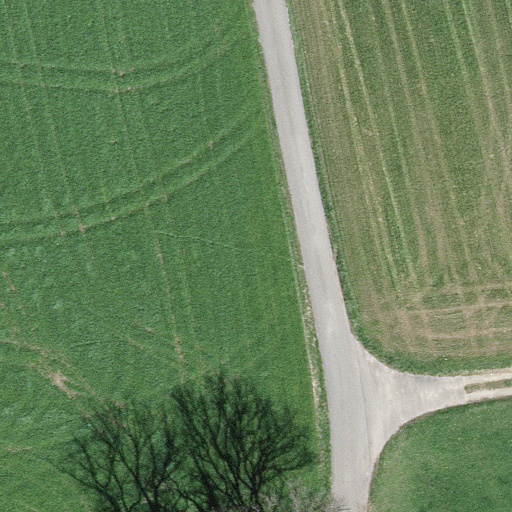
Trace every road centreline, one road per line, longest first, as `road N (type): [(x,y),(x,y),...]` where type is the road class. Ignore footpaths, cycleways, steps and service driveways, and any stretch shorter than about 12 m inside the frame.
road 1 (unclassified): [(345,511),(344,406),(268,0)]
road 2 (track): [(511,383),(344,406)]
